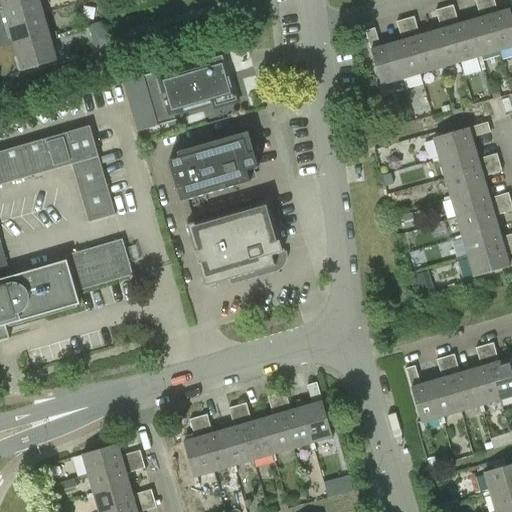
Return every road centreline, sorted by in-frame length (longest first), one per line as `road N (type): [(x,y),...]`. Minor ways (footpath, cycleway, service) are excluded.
road 1 (residential): [(350,340),(318,26)]
road 2 (residential): [(143,390),(350,340)]
road 3 (residential): [(405,511),(350,340)]
road 4 (residential): [(177,511),(143,390)]
road 5 (residential): [(436,0),(318,26)]
